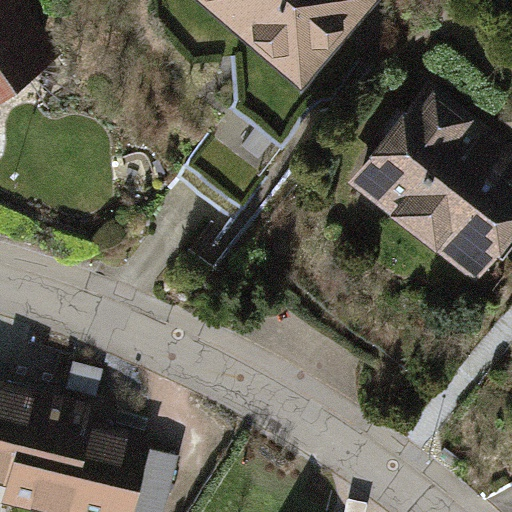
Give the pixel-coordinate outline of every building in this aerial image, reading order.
[(8,0),(0,0),(0,89),(49,56),(8,0)] [(204,0),(297,84),(373,0),(204,0)] [(474,276),(511,227),(511,135),(429,70),(346,176),(474,276)] [(0,481),(35,491),(56,392),(29,386),(0,377),(0,481)] [(154,428),(60,394),(38,499),(85,511),(136,511),(137,511),(139,511),(160,511),(179,453),(149,444),(154,428)]
